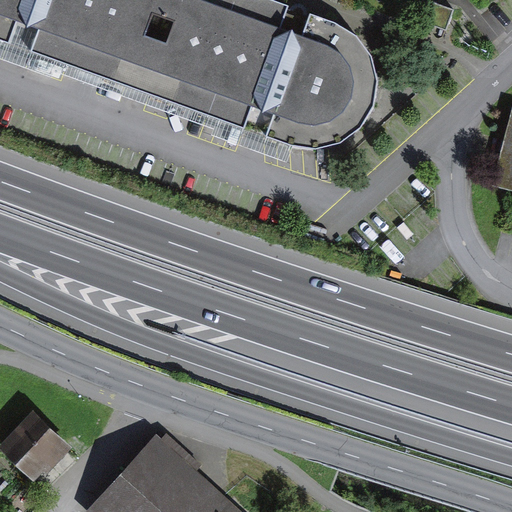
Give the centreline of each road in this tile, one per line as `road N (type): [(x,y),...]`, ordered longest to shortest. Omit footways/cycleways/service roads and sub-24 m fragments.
road 1 (motorway): [(0,266),(163,343),(511,456)]
road 2 (unclassified): [(0,324),(152,390),(511,507)]
road 3 (motorway): [(511,354),(0,180)]
road 4 (motorway): [(0,233),(511,405)]
